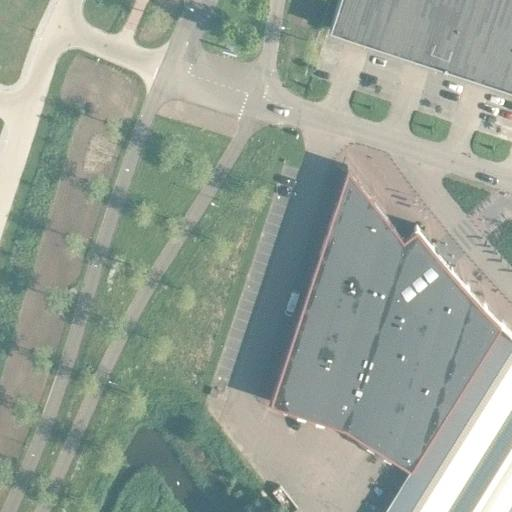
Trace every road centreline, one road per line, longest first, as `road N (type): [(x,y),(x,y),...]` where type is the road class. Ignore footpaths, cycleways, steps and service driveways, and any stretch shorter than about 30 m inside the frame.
road 1 (unclassified): [(174,67),(153,99),(57,397),(7,511)]
road 2 (unclassified): [(39,511),(124,333),(243,133),(255,96)]
road 3 (residential): [(174,67),(58,27),(0,195)]
road 4 (residential): [(427,152),(255,96)]
road 5 (residential): [(427,152),(420,172),(511,285)]
